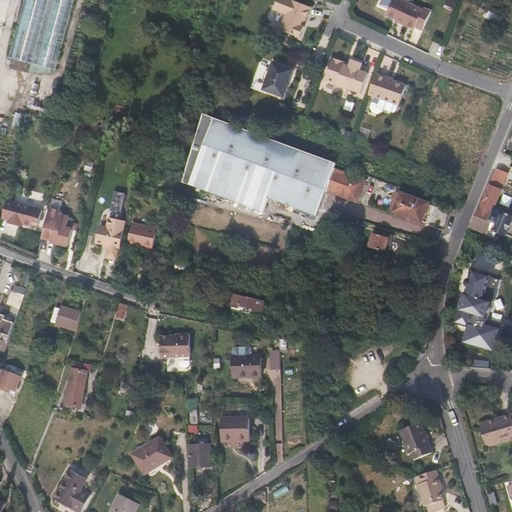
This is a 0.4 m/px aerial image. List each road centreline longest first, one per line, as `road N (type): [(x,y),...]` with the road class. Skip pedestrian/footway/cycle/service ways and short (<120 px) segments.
road 1 (secondary): [(511,103),(453,247),(437,312),(441,371)]
road 2 (residential): [(220,511),(441,371)]
road 3 (residential): [(511,93),(338,20)]
road 4 (residential): [(0,250),(147,308)]
road 5 (secondary): [(441,371),(478,511)]
